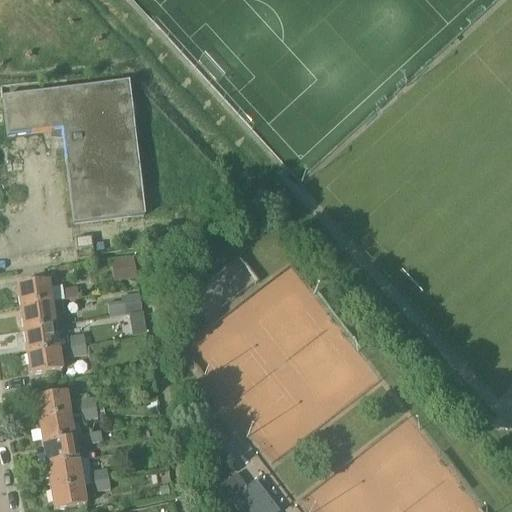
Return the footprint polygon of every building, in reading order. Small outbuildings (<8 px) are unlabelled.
[(144,217),(128,84),(2,100),(7,139),(61,132),(72,226),(144,217)] [(74,240),(76,251),(92,249),(90,238),(74,240)] [(132,260),(114,262),(117,283),(135,280),(132,260)] [(19,308),(51,303),(47,283),(16,287),(19,308)] [(76,289),(62,291),(64,302),(78,300),(76,289)] [(139,296),(122,298),(125,316),(141,314),(139,296)] [(51,303),(19,308),(22,332),(54,327),(53,317),(63,316),(61,303),(51,304),(51,303)] [(56,340),(54,327),(22,332),(26,356),(58,351),(68,350),(84,347),(83,337),(66,339),(66,338),(56,340)] [(68,350),(68,351),(69,361),(87,358),(85,347),(84,347),(68,350)] [(29,377),(61,372),(58,351),(26,356),(29,377)] [(37,421),(69,415),(65,395),(33,400),(37,421)] [(76,403),(78,413),(95,410),(94,400),(76,403)] [(95,410),(78,413),(80,424),(97,421),(96,412),(95,410)] [(103,411),(96,412),(97,421),(104,420),(103,411)] [(69,415),(37,421),(41,445),(73,439),(70,421),(69,415)] [(102,445),(100,434),(82,437),(84,448),(102,445)] [(77,462),(73,439),(41,445),(45,468),(77,463),(77,462)] [(49,491),(81,485),(90,483),(92,483),(108,480),(106,471),(90,474),(88,461),(77,462),(77,463),(45,468),(49,491)] [(246,489),(236,476),(207,498),(217,511),(274,511),(253,484),(246,489)] [(110,492),(108,480),(92,483),(90,483),(92,495),(110,492)] [(49,491),(53,511),(57,511),(85,507),(81,485),(49,491)]
